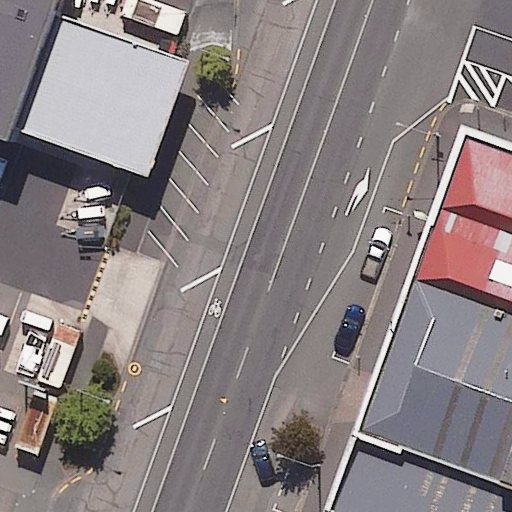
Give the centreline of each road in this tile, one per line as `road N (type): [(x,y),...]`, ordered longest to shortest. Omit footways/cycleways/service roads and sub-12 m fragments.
road 1 (trunk): [(189,511),(372,0)]
road 2 (residential): [(382,0),(511,39)]
